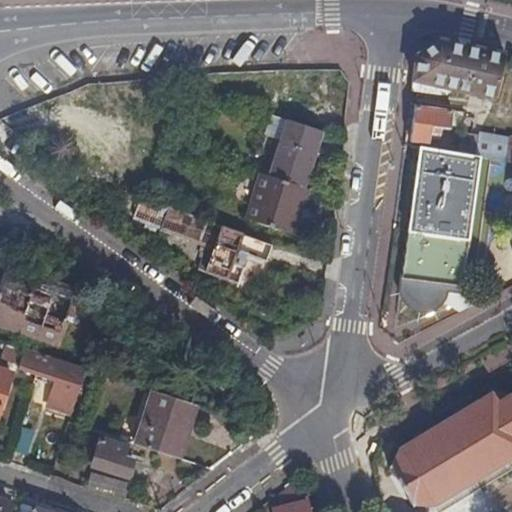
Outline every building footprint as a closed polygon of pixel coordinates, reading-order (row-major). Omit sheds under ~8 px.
[(493,97),(503,54),(440,40),(416,56),(411,91),(444,95),(448,92),(449,88),(493,97)] [(300,67),(299,116),(342,117),(343,67),(300,67)] [(76,100),(62,161),(137,178),(151,117),(76,100)] [(451,110),(415,106),(410,139),(427,142),(429,131),(439,132),(440,127),(448,129),(451,110)] [(511,138),(506,138),(506,140),(471,135),(473,119),(462,117),(456,154),(479,158),(511,162),(511,138)] [(300,188),(318,131),(278,118),(246,222),(283,234),(292,206),(301,209),(307,190),(300,188)] [(456,154),(418,147),(400,281),(399,288),(400,294),(404,302),(409,306),(413,308),(420,310),(429,309),(439,304),(443,298),(446,291),(476,295),(480,266),(464,264),(479,158),(456,154)] [(132,225),(158,226),(158,208),(132,207),(132,225)] [(164,207),(156,232),(190,243),(198,218),(164,207)] [(245,292),(266,245),(217,223),(196,269),(245,292)] [(74,296),(0,268),(0,320),(58,341),(74,296)] [(85,370),(9,344),(4,359),(20,365),(20,368),(56,380),(48,406),(68,413),(85,370)] [(0,408),(12,374),(0,369),(0,408)] [(131,443),(173,457),(185,419),(190,421),(195,404),(149,389),(131,443)] [(511,393),(491,391),(398,446),(388,468),(409,504),(434,505),(511,458),(511,393)] [(10,451),(24,455),(31,431),(16,427),(10,451)] [(130,447),(100,438),(93,465),(127,475),(133,459),(127,457),(130,447)] [(83,484),(116,495),(121,480),(88,469),(83,484)] [(297,478),(274,496),(278,501),(309,493),(297,478)] [(0,511),(5,511),(8,503),(0,499),(0,511)] [(307,511),(305,501),(273,508),(273,511),(307,511)]
